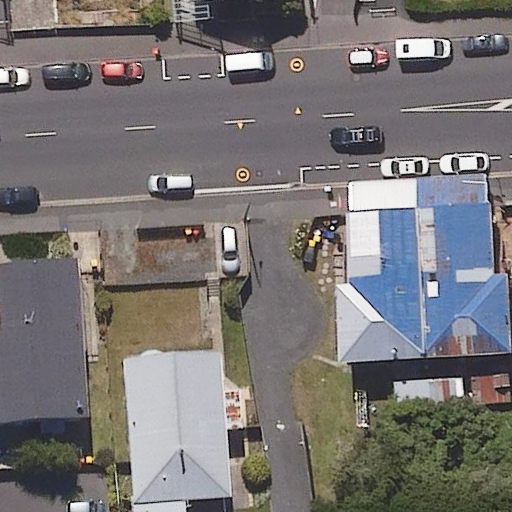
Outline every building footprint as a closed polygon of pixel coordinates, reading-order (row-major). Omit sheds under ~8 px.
[(179,0),(181,23),(309,14),(307,0),(179,0)] [(421,185),(432,362),(511,356),(511,277),(502,278),(496,180),(421,185)] [(432,362),(421,185),(352,189),(359,289),(345,290),(350,367),(432,362)] [(250,276),(247,234),(118,244),(121,286),(250,276)] [(79,270),(0,273),(0,435),(87,432),(79,270)] [(125,368),(133,511),(230,511),(226,440),(242,439),(240,398),(222,399),(220,362),(125,368)] [(469,406),(467,378),(398,383),(400,412),(469,406)]
